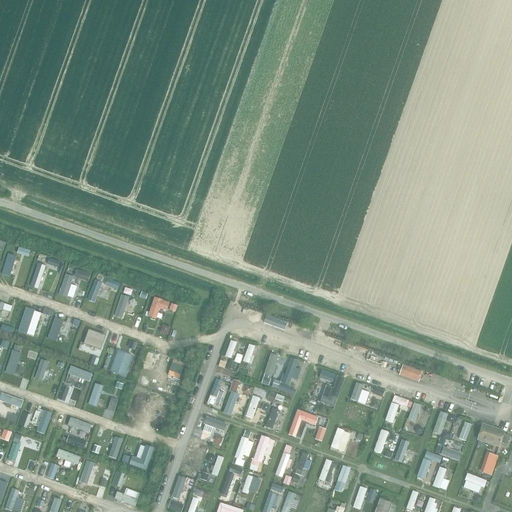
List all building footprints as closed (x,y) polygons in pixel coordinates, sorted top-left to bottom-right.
[(90,293),(98,296),(105,278),(98,275),(90,293)] [(127,313),(132,292),(122,289),(117,311),(127,313)] [(154,298),(148,315),(156,318),(159,308),(167,311),(169,303),(154,298)] [(86,326),(82,345),(91,347),(96,328),(86,326)] [(224,350),(235,353),(239,336),(228,334),(224,350)] [(251,339),(245,357),(254,359),(260,341),(251,339)] [(295,348),(307,351),(308,345),(297,342),(295,348)] [(279,369),(281,350),(273,349),(271,368),(279,369)] [(131,359),(115,353),(109,369),(125,375),(131,359)] [(296,372),(302,355),(295,353),(289,369),(296,372)] [(70,396),(78,372),(93,377),(96,368),(72,360),(61,393),(70,396)] [(422,372),(403,365),(399,375),(418,382),(422,372)] [(293,384),(295,378),(284,374),(282,380),(293,384)] [(357,375),(351,393),(364,397),(365,393),(370,394),(374,381),(357,375)] [(102,400),(105,380),(96,379),(92,399),(102,400)] [(226,408),(234,411),(242,389),(234,386),(226,408)] [(254,390),(247,412),(256,415),(263,393),(254,390)] [(409,401),(411,394),(396,390),(394,397),(409,401)] [(386,415),(393,418),(401,400),(394,397),(386,415)] [(415,397),(410,414),(418,416),(423,399),(415,397)] [(277,425),(282,404),(274,402),(268,422),(277,425)] [(301,431),(307,415),(306,415),(308,410),(299,406),(291,427),(301,431)] [(435,426),(444,429),(451,409),(441,406),(435,426)] [(308,434),(316,436),(324,415),(317,412),(308,434)] [(466,417),(459,433),(466,436),(473,419),(466,417)] [(72,418),(71,426),(93,429),(94,421),(72,418)] [(332,443),(340,446),(347,427),(339,424),(332,443)] [(389,425),(386,435),(396,438),(399,428),(389,425)] [(483,425),(478,440),(498,447),(500,443),(506,445),(509,436),(503,434),(503,432),(483,425)] [(453,428),(452,435),(458,436),(460,430),(453,428)] [(418,442),(420,436),(414,434),(412,440),(418,442)] [(393,455),(402,458),(409,439),(400,436),(393,455)] [(189,442),(189,460),(197,461),(197,451),(205,452),(205,442),(189,442)] [(461,453),(463,447),(446,442),(444,448),(461,453)] [(62,445),(60,454),(81,461),(84,452),(62,445)] [(420,474),(429,476),(434,456),(442,458),(444,454),(426,449),(420,474)] [(220,471),(227,453),(220,450),(216,462),(215,461),(213,468),(220,471)] [(487,454),(482,472),(491,476),(497,457),(487,454)] [(53,460),(49,472),(56,474),(60,462),(53,460)] [(442,461),(435,481),(443,484),(449,464),(442,461)] [(229,467),(221,488),(229,491),(238,470),(229,467)] [(250,470),(244,487),(251,489),(257,472),(250,470)] [(288,470),(285,478),(291,481),(295,473),(288,470)] [(179,471),(174,494),(182,496),(188,473),(179,471)] [(363,505),(370,484),(362,481),(354,502),(363,505)] [(200,483),(198,493),(194,492),(191,510),(198,511),(203,483),(200,483)] [(132,499),(134,490),(118,486),(115,494),(132,499)] [(272,510),(279,490),(271,487),(265,508),(272,510)] [(305,511),(306,511),(313,511),(321,494),(313,491),(305,511)] [(56,492),(50,511),(60,511),(65,495),(56,492)] [(379,501),(377,501),(374,511),(389,511),(393,497),(381,494),(379,501)] [(346,509),(348,498),(343,497),(342,501),(336,500),(335,504),(329,503),(327,511),(336,511),(337,507),(346,509)] [(218,509),(230,511),(244,511),(247,504),(221,498),(218,509)]
